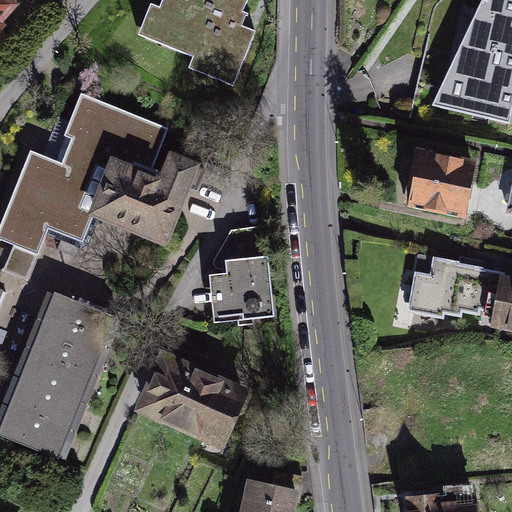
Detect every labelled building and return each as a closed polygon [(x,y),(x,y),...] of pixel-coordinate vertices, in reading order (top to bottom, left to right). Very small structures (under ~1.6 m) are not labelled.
[(0,0),(0,39),(6,32),(3,29),(20,9),(12,2),(14,0),(0,0)] [(164,0),(161,8),(149,4),(135,39),(194,62),(189,74),(239,94),(265,27),(244,19),(251,0),(164,0)] [(511,0),(485,0),(434,104),(511,121),(511,0)] [(172,138),(82,106),(69,141),(76,143),(67,167),(33,155),(0,243),(45,259),(53,237),(90,251),(97,232),(164,256),(190,187),(159,176),(172,138)] [(477,173),(415,159),(404,210),(467,223),(477,173)] [(263,264),(262,234),(227,235),(228,266),(263,264)] [(500,271),(429,254),(417,305),(488,322),(500,271)] [(228,280),(208,282),(213,328),(274,321),(268,265),(226,269),(228,280)] [(400,276),(397,314),(409,316),(413,277),(400,276)] [(511,278),(501,277),(492,325),(511,328),(511,278)] [(117,329),(53,303),(0,432),(0,443),(60,468),(117,329)] [(260,397),(162,359),(138,422),(236,460),(260,397)] [(298,511),(301,498),(240,486),(235,511),(298,511)] [(477,511),(476,501),(406,505),(406,511),(477,511)]
